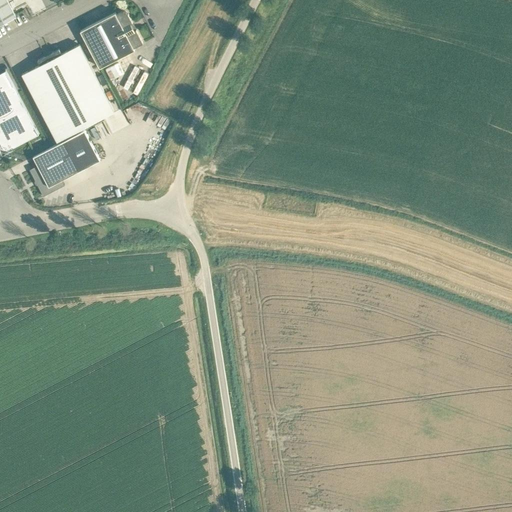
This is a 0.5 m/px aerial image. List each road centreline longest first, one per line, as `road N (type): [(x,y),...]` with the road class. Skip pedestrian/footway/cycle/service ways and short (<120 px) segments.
road 1 (unclassified): [(244,511),(205,266),(197,244),(170,216)]
road 2 (unclassified): [(170,216),(214,77),(254,0)]
road 3 (unclassified): [(12,230),(133,208)]
